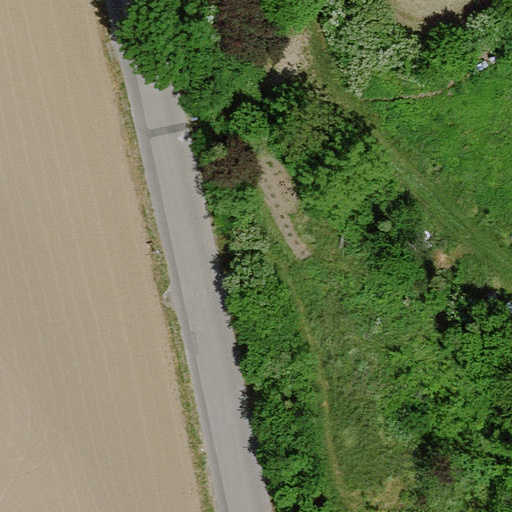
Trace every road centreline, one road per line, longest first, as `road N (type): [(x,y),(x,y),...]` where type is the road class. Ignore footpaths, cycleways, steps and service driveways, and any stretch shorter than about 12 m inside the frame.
road 1 (residential): [(133,0),(247,511)]
road 2 (track): [(316,0),(352,104),(400,173),(476,255)]
